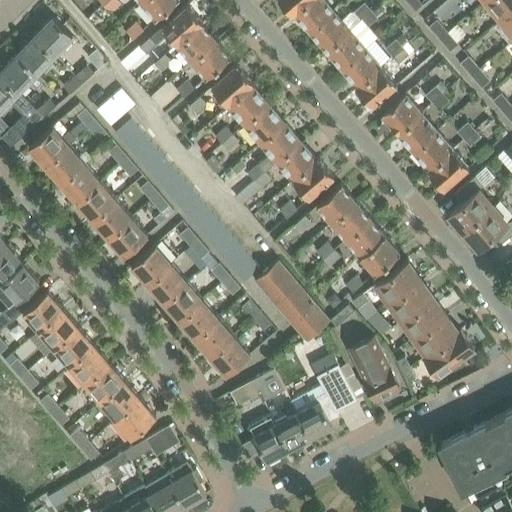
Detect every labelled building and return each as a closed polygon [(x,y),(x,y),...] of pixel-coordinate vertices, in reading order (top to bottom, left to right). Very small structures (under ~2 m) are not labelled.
[(101,0),(104,3),(110,10),(120,1),(119,0),(101,0)] [(140,0),(155,17),(175,0),(140,0)] [(281,0),(293,13),(307,0),(281,0)] [(294,12),(310,30),(334,9),(325,0),(307,0),(293,13),(293,14),(294,12)] [(511,0),(485,0),(500,19),(511,8),(511,0)] [(341,18),(334,9),(310,30),(326,48),(349,27),(360,17),(361,18),(371,9),(364,1),(354,10),(350,10),(341,18)] [(176,42),(203,19),(188,2),(161,25),(149,35),(139,44),(120,60),(127,68),(167,32),(176,42)] [(383,10),(378,4),(371,9),(361,18),(367,25),(377,16),(376,15),(383,10)] [(398,18),(405,12),(402,8),(395,15),(398,18)] [(511,39),(511,8),(500,19),(494,24),(508,42),(511,39)] [(433,9),(423,18),(439,37),(448,30),(437,18),(439,17),(433,9)] [(72,34),(53,15),(35,34),(54,53),(72,34)] [(203,19),(176,42),(190,59),(216,37),(201,21),(203,19)] [(136,20),(126,29),(133,37),(143,28),(136,20)] [(457,23),(448,31),(448,30),(439,37),(450,50),(459,42),(457,40),(466,33),(457,23)] [(365,45),(349,27),(326,48),(341,66),(365,45)] [(37,71),(54,53),(35,34),(17,52),(36,71),(37,71)] [(190,59),(205,76),(230,54),(216,37),(190,59)] [(396,38),(386,47),(392,54),(402,45),(396,38)] [(414,47),(408,40),(402,45),(392,54),(399,62),(409,53),(409,52),(414,47)] [(341,66),(357,84),(381,64),(365,45),(341,66)] [(164,51),(154,61),(160,68),(171,59),(164,51)] [(37,71),(36,71),(17,52),(0,69),(0,71),(19,89),(27,80),(35,88),(44,78),(37,71)] [(479,66),(469,54),(460,62),(470,73),(479,66)] [(82,80),(94,70),(88,62),(76,73),(82,80)] [(254,81),(237,62),(211,84),(228,104),(254,81)] [(371,105),(397,82),(381,64),(357,84),(355,86),(371,105)] [(491,79),(479,66),(470,73),(482,87),(491,79)] [(38,108),(18,90),(19,89),(0,71),(0,107),(0,108),(9,99),(23,112),(2,134),(11,144),(32,126),(44,115),(38,108)] [(64,84),(70,91),(82,80),(76,73),(64,84)] [(164,112),(194,86),(186,77),(176,87),(169,79),(150,96),(164,112)] [(254,82),(254,81),(228,104),(244,122),(268,101),(252,83),(254,82)] [(436,84),(426,93),(432,100),(443,91),(436,84)] [(134,102),(121,86),(113,93),(126,108),(134,102)] [(405,91),(381,112),(397,131),(421,109),(405,91)] [(432,100),(439,107),(449,98),(443,91),(432,100)] [(501,91),(492,99),(502,109),(511,102),(501,91)] [(126,108),(113,93),(105,100),(119,115),(126,108)] [(200,94),(189,103),(196,111),(206,102),(200,94)] [(57,103),(51,97),(38,108),(44,115),(57,103)] [(97,106),(111,122),(119,115),(105,100),(97,106)] [(244,122),(260,141),(284,120),(268,101),(244,122)] [(502,109),(511,121),(511,103),(511,102),(502,109)] [(96,118),(86,106),(77,113),(88,126),(96,118)] [(413,149),(437,127),(421,109),(397,131),(413,149)] [(98,138),(107,130),(96,118),(88,126),(98,138)] [(265,169),(276,159),(300,138),(284,120),(260,141),(269,151),(247,171),(254,178),(265,169)] [(469,121),(458,130),(464,137),(475,127),(469,121)] [(62,135),(53,124),(29,144),(45,163),(75,137),(68,130),(62,135)] [(121,138),(128,145),(145,131),(138,124),(121,138)] [(226,124),(215,134),(222,141),(233,132),(226,124)] [(427,169),(453,146),(437,127),(413,149),(429,167),(427,168),(427,169)] [(464,137),(471,144),(481,135),(475,127),(464,137)] [(128,145),(134,153),(151,139),(145,131),(128,145)] [(222,141),(228,148),(239,139),(233,132),(222,141)] [(75,137),(45,163),(61,181),(85,160),(69,143),(75,137)] [(316,156),(300,138),(276,159),(292,178),(318,155),(316,156)] [(134,153),(141,160),(157,146),(151,139),(134,153)] [(128,154),(117,142),(109,149),(120,162),(128,154)] [(141,160),(147,168),(164,154),(157,146),(141,160)] [(427,169),(443,188),(469,165),(453,146),(427,169)] [(213,152),(206,158),(217,171),(224,165),(213,152)] [(130,174),(139,167),(128,154),(120,162),(130,174)] [(147,168),(153,175),(170,161),(164,154),(147,168)] [(292,178),(309,197),(335,174),(318,155),(292,178)] [(236,171),(245,163),(240,158),(231,165),(236,171)] [(100,178),(85,160),(61,181),(76,199),(100,178)] [(153,175),(160,183),(177,169),(170,161),(153,175)] [(160,183),(166,190),(183,176),(177,169),(160,183)] [(241,201),(260,185),(271,176),(265,169),(254,178),(236,194),(241,201)] [(464,229),(493,204),(479,187),(484,183),(475,174),(454,192),(462,201),(449,212),(464,229)] [(166,190),(173,198),(190,184),(183,176),(166,190)] [(116,196),(100,178),(76,199),(92,217),(116,196)] [(150,198),(145,202),(151,198),(159,190),(149,178),(140,186),(150,198)] [(356,199),(341,182),(317,203),(332,220),(356,199)] [(173,198),(179,205),(196,191),(190,184),(173,198)] [(159,190),(151,198),(167,216),(175,209),(170,203),(159,190)] [(179,205),(186,213),(203,199),(196,191),(179,205)] [(131,214),(116,196),(92,217),(107,235),(131,214)] [(186,213),(192,220),(209,206),(203,199),(186,213)] [(291,199),(280,208),(286,216),(297,206),(291,199)] [(370,216),(356,199),(332,220),(346,237),(370,216)] [(507,220),(493,204),(464,229),(478,246),(491,235),(499,244),(511,232),(511,218),(508,219),(507,220)] [(192,220),(199,228),(215,214),(209,206),(192,220)] [(124,254),(148,233),(131,214),(107,235),(124,254)] [(199,228),(205,235),(222,221),(215,214),(199,228)] [(305,214),(295,222),(302,230),(312,222),(305,214)] [(385,232),(370,216),(346,237),(360,253),(385,232)] [(205,235),(212,242),(228,229),(222,221),(205,235)] [(199,237),(189,225),(180,232),(191,244),(199,237)] [(212,242),(218,250),(235,236),(228,229),(212,242)] [(360,253),(375,271),(400,249),(385,232),(360,253)] [(218,250),(224,257),(241,244),(235,236),(218,250)] [(209,251),(210,249),(199,237),(191,244),(184,250),(201,268),(214,256),(209,251)] [(328,239),(317,249),(324,256),(334,247),(328,239)] [(0,278),(23,259),(7,242),(0,247),(0,278)] [(155,242),(131,263),(147,282),(171,261),(155,242)] [(224,257),(231,265),(248,251),(241,244),(224,257)] [(341,254),(334,247),(324,256),(324,257),(307,272),(313,278),(341,254)] [(231,265),(237,272),(254,259),(248,251),(231,265)] [(330,318),(279,257),(256,278),(307,338),(330,318)] [(22,293),(39,279),(23,259),(0,278),(0,294),(9,305),(3,311),(11,320),(23,309),(31,303),(22,293)] [(237,272),(244,280),(260,266),(254,259),(237,272)] [(421,277),(408,259),(376,281),(389,299),(421,277)] [(187,279),(171,261),(147,282),(163,300),(187,279)] [(230,273),(220,261),(211,268),(222,280),(230,273)] [(233,292),(241,285),(230,273),(222,280),(233,292)] [(357,273),(346,282),(353,290),(363,281),(357,273)] [(402,317),(433,294),(421,277),(389,299),(402,317)] [(203,297),(187,279),(163,300),(179,318),(203,297)] [(48,288),(31,303),(23,309),(33,321),(57,300),(48,288)] [(359,305),(369,298),(364,291),(354,298),(359,305)] [(334,292),(326,299),(333,307),(341,300),(334,292)] [(414,335),(446,312),(433,294),(402,317),(414,335)] [(218,315),(203,297),(179,318),(194,336),(218,315)] [(251,297),(243,304),(253,316),(261,309),(251,297)] [(74,318),(57,300),(33,321),(49,340),(74,318)] [(346,316),(355,309),(349,302),(340,310),(346,316)] [(272,321),(261,309),(253,316),(264,328),(272,321)] [(337,324),(346,316),(340,310),(331,317),(337,324)] [(461,327),(458,329),(446,312),(414,335),(426,351),(424,352),(425,354),(462,327),(461,327)] [(234,333),(218,315),(194,336),(210,354),(234,333)] [(90,337),(74,318),(49,340),(66,358),(90,337)] [(475,345),(462,327),(425,354),(438,372),(475,345)] [(0,333),(0,350),(2,353),(10,346),(0,333)] [(210,354),(226,372),(250,352),(234,333),(210,354)] [(375,396),(400,384),(374,333),(349,345),(375,396)] [(107,356),(90,337),(66,358),(82,377),(107,356)] [(397,359),(403,369),(411,365),(405,355),(397,359)] [(123,375),(107,356),(82,377),(98,396),(123,375)] [(30,369),(20,358),(12,364),(22,376),(30,369)] [(322,381),(291,397),(311,435),(333,423),(330,418),(340,413),(337,407),(339,406),(366,392),(349,360),(341,364),(339,360),(320,370),(318,372),(322,381)] [(403,369),(408,380),(416,376),(411,365),(403,369)] [(273,366),(252,377),(260,392),(268,387),(272,394),(285,387),(273,366)] [(41,381),(30,369),(22,376),(33,388),(41,381)] [(139,394),(123,375),(98,396),(115,415),(139,394)] [(230,389),(238,403),(260,392),(252,377),(230,389)] [(61,405),(50,393),(43,400),(54,412),(61,405)] [(115,415),(132,435),(156,414),(139,394),(115,415)] [(272,412),(271,413),(276,421),(289,446),(311,435),(291,397),(295,406),(283,412),(283,413),(276,416),(278,420),(277,420),(272,412)] [(64,424),(71,417),(61,405),(54,412),(64,424)] [(475,430),(468,433),(466,430),(441,442),(462,485),(511,461),(511,407),(473,426),(475,430)] [(271,411),(249,423),(254,433),(267,458),(289,446),(276,421),(271,413),(271,411)] [(155,453),(156,453),(174,442),(165,426),(145,437),(150,444),(155,453)] [(80,427),(72,434),(82,444),(89,437),(80,427)] [(82,444),(94,458),(101,451),(89,437),(82,444)] [(133,444),(137,451),(150,444),(145,437),(133,444)] [(125,449),(104,461),(109,470),(130,458),(125,449)] [(109,470),(104,461),(84,473),(89,482),(109,470)] [(192,466),(207,491),(211,488),(196,463),(192,466)] [(207,491),(192,466),(170,479),(185,504),(207,491)] [(89,482),(84,473),(63,485),(68,494),(89,482)] [(149,491),(161,511),(171,511),(185,504),(170,479),(149,491)] [(99,501),(108,496),(100,481),(91,486),(99,501)] [(144,482),(124,495),(134,511),(161,511),(149,491),(144,482)] [(511,511),(511,498),(510,495),(509,495),(502,484),(480,498),(484,504),(482,506),(485,511),(511,511)] [(71,501),(67,495),(68,494),(63,485),(59,488),(67,503),(71,501)] [(134,511),(124,495),(103,507),(106,511),(134,511)] [(49,511),(43,503),(32,510),(33,511),(49,511)]
